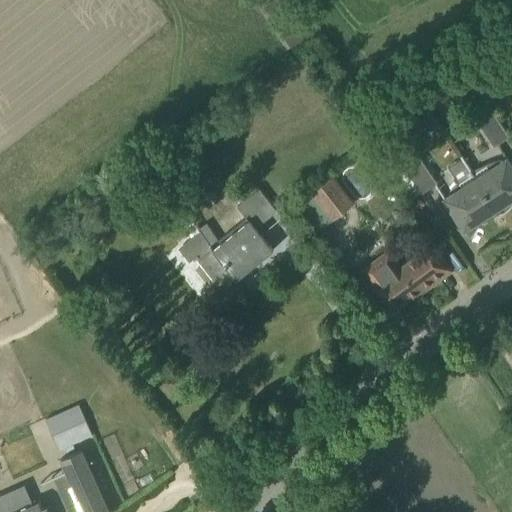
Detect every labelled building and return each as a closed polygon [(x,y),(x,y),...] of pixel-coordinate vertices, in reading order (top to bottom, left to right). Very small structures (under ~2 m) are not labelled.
[(253,0),(287,49),(307,35),(282,0),(253,0)] [(509,136),(492,111),(488,104),(478,110),(483,117),(477,121),(494,146),(509,136)] [(496,209),(511,198),(511,165),(507,157),(501,161),(499,159),(471,170),(496,209)] [(437,183),(420,158),(405,168),(422,193),(437,183)] [(471,170),(449,191),(451,193),(444,197),(464,230),(496,209),(471,170)] [(330,172),(309,189),(308,189),(333,220),(354,202),(330,172)] [(179,203),(172,209),(193,236),(179,247),(189,261),(193,259),(195,262),(199,259),(202,262),(212,277),(222,289),(236,278),(237,279),(237,278),(261,259),(273,249),(254,226),(275,209),(272,205),(263,193),(260,190),(259,190),(250,179),(233,192),(243,204),(238,208),(249,220),(221,243),(208,225),(206,223),(200,228),(182,201),(179,203)] [(367,271),(382,292),(394,308),(430,281),(431,283),(452,268),(434,243),(403,267),(388,247),(363,266),(367,271)] [(62,411),(45,418),(51,432),(68,424),(62,411)] [(82,449),(61,458),(67,471),(84,511),(109,511),(101,493),(82,449)] [(26,489),(0,500),(0,511),(44,511),(40,501),(33,504),(26,489)]
